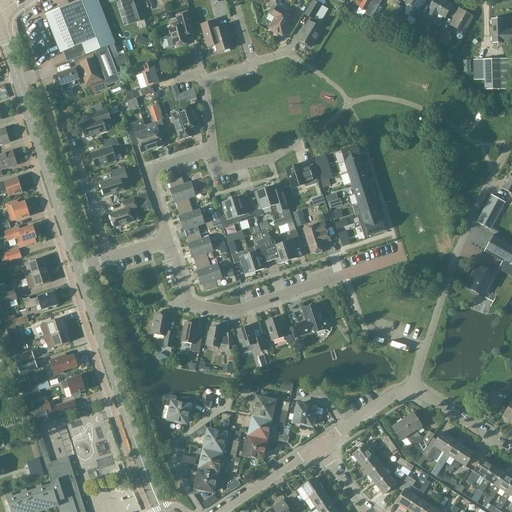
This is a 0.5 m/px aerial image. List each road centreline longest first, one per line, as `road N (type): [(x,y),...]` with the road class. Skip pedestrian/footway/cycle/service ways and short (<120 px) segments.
road 1 (residential): [(399,255),(230,312),(188,302),(168,238)]
road 2 (residential): [(412,384),(457,245),(511,143)]
road 3 (tertiary): [(164,511),(77,267)]
road 4 (tertiary): [(77,267),(0,26)]
road 5 (residential): [(64,124),(106,257)]
road 6 (residential): [(168,238),(146,170),(210,151)]
road 7 (residential): [(210,151),(217,170),(268,159),(312,132)]
road 8 (residential): [(511,453),(412,384)]
